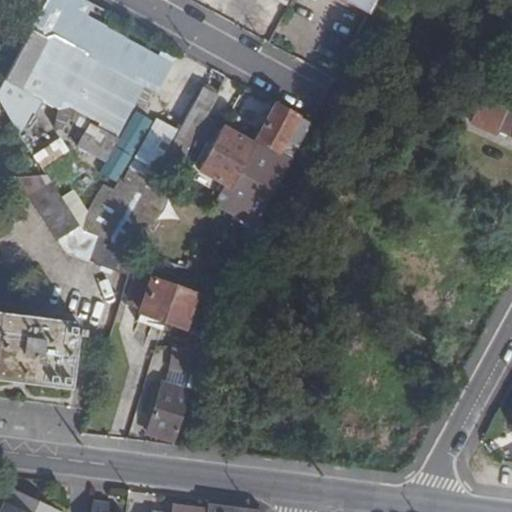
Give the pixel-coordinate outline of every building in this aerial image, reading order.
[(43,0),(11,0),(36,13),(43,0)] [(86,51),(99,25),(74,10),(79,0),(45,0),(31,29),(45,38),(54,33),(86,51)] [(341,0),(367,14),(375,0),(341,0)] [(0,87),(0,100),(11,119),(20,132),(36,106),(39,107),(43,100),(60,109),(68,107),(70,106),(116,133),(156,57),(99,25),(86,51),(54,33),(45,38),(31,29),(13,62),(8,72),(0,87)] [(483,96),(445,80),(438,96),(476,113),(483,96)] [(193,129),(195,129),(210,103),(196,95),(163,155),(175,161),(193,129)] [(511,108),(483,96),(476,113),(471,123),(494,133),(496,128),(511,135),(511,108)] [(308,123),(273,103),(252,142),(220,124),(196,169),(217,181),(208,198),(254,224),(308,123)] [(138,112),(122,144),(135,151),(127,168),(150,179),(174,130),(138,112)] [(77,145),(104,160),(117,137),(90,123),(77,145)] [(52,137),(36,160),(53,171),(69,148),(52,137)] [(117,137),(104,160),(104,161),(118,138),(117,137)] [(119,181),(124,160),(113,157),(108,179),(119,181)] [(47,175),(18,177),(66,252),(127,276),(134,251),(115,243),(84,232),(74,215),(47,175)] [(142,247),(166,196),(122,176),(115,190),(101,184),(88,212),(112,223),(108,232),(142,247)] [(139,310),(163,320),(182,327),(195,293),(151,277),(150,281),(134,276),(124,303),(139,309),(139,310)] [(77,321),(0,309),(0,370),(66,380),(66,382),(69,382),(76,332),(81,333),(81,327),(76,326),(77,321)] [(160,329),(163,320),(139,310),(135,319),(160,329)] [(201,352),(173,349),(170,367),(180,368),(179,370),(194,373),(201,352)] [(160,379),(167,355),(154,351),(147,375),(160,379)] [(146,433),(174,441),(189,392),(160,384),(146,433)] [(63,511),(41,501),(39,505),(35,503),(37,500),(11,487),(0,510),(0,511),(63,511)] [(105,511),(107,502),(92,500),(90,511),(105,511)] [(258,511),(254,508),(205,501),(204,511),(203,511),(258,511)]
